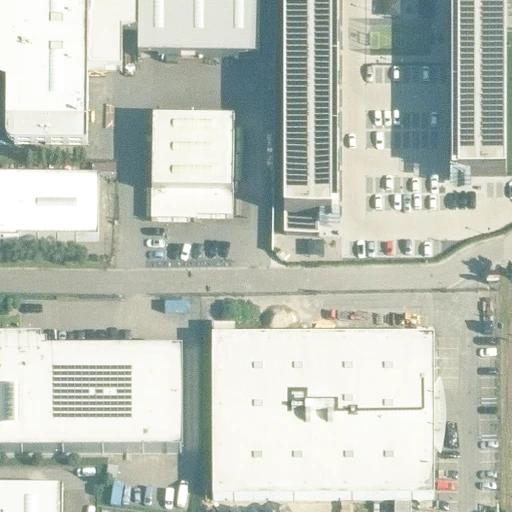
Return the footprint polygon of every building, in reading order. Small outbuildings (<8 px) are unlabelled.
[(137,0),(5,0),(2,1),(0,1),(0,80),(1,81),(6,83),(6,122),(6,137),(6,140),(8,143),(11,145),(13,146),(86,146),(87,72),(121,72),(122,32),(138,33),(137,0)] [(177,59),(177,0),(137,0),(138,33),(137,59),(177,59)] [(217,59),(217,0),(177,0),(177,59),(217,59)] [(217,0),(217,59),(258,60),(258,0),(217,0)] [(283,0),(284,216),(319,216),(332,216),(331,0),(283,0)] [(472,2),(459,2),(459,178),(507,177),(507,2),(472,2)] [(372,6),(368,22),(410,34),(414,18),(372,6)] [(153,121),(151,222),(188,223),(188,219),(232,220),(234,122),(153,121)] [(99,181),(0,180),(0,244),(18,244),(18,242),(98,243),(99,181)] [(477,236),(477,211),(441,211),(441,237),(477,236)] [(319,216),(284,216),(284,236),(319,236),(319,216)] [(434,502),(434,389),(434,340),(212,340),(212,502),(434,502)] [(0,455),(182,454),(182,353),(47,353),(47,347),(40,347),(40,341),(0,341),(0,455)] [(0,511),(61,511),(62,491),(0,489),(0,511)] [(176,511),(186,511),(188,498),(178,497),(176,511)]
